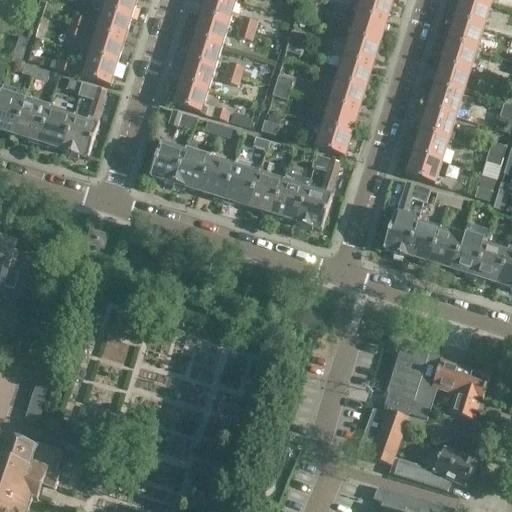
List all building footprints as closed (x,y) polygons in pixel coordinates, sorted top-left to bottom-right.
[(106,0),(103,12),(132,21),(138,0),(106,0)] [(222,0),(204,0),(199,17),(228,26),(235,4),(222,0)] [(318,4),(303,0),(302,0),(300,10),(315,14),(318,4)] [(383,0),(361,0),(356,16),(385,25),(392,3),(383,0)] [(460,0),(454,22),(483,31),(490,9),(460,0)] [(460,0),(490,9),(492,0),(460,0)] [(30,5),(26,18),(35,21),(39,8),(30,5)] [(103,12),(96,34),(125,43),(132,21),(103,12)] [(356,16),(350,39),(379,47),(385,25),(356,16)] [(73,17),(70,26),(85,32),(89,23),(73,17)] [(199,17),(192,40),(222,49),(228,26),(199,17)] [(26,18),(22,30),(31,34),(35,21),(26,18)] [(242,21),(239,30),(255,35),(258,25),(242,21)] [(454,22),(447,44),(476,53),(483,31),(454,22)] [(70,26),(67,37),(82,42),(85,32),(70,26)] [(236,40),(244,42),(252,45),(255,35),(239,30),(236,40)] [(96,34),(89,57),(118,65),(125,43),(96,34)] [(292,34),(289,44),(304,49),(307,39),(292,34)] [(19,39),(15,52),(25,55),(29,42),(19,39)] [(350,39),(343,61),(372,70),(379,47),(350,39)] [(192,40),(186,62),(215,71),(222,49),(192,40)] [(289,44),(286,54),(301,59),(304,49),(289,44)] [(447,44),(440,66),(469,75),(476,53),(447,44)] [(25,55),(15,52),(11,65),(21,68),(25,55)] [(82,80),(111,89),(118,65),(89,57),(82,80)] [(343,61),(336,83),(365,92),(372,70),(343,61)] [(186,62),(179,85),(208,94),(215,71),(186,62)] [(56,73),(64,75),(72,77),(75,68),(59,63),(56,73)] [(229,65),(226,75),(241,80),(244,70),(229,65)] [(440,66),(433,89),(463,98),(469,75),(440,66)] [(22,77),(33,80),(36,71),(24,67),(22,77)] [(246,70),(243,78),(255,82),(258,74),(246,70)] [(36,71),(33,80),(47,85),(50,75),(36,71)] [(223,85),(238,90),(241,80),(226,75),(223,85)] [(278,79),(275,89),(290,94),(293,84),(278,79)] [(67,92),(79,96),(82,86),(70,82),(67,92)] [(336,83),(329,106),(358,115),(365,92),(336,83)] [(172,108),(201,117),(226,124),(229,115),(204,107),(208,94),(179,85),(172,108)] [(94,104),(89,121),(98,124),(108,94),(82,86),(79,96),(78,99),(94,104)] [(0,100),(0,132),(15,138),(26,102),(16,99),(18,92),(4,88),(2,94),(0,100)] [(275,89),(272,99),(287,103),(290,94),(275,89)] [(433,89),(427,111),(456,120),(463,98),(433,89)] [(511,102),(506,100),(503,110),(511,113),(511,102)] [(15,138),(40,145),(50,109),(26,102),(15,138)] [(329,106),(322,128),(351,137),(358,115),(329,106)] [(40,145),(64,152),(75,117),(50,109),(40,145)] [(511,113),(503,110),(499,120),(511,124),(511,113)] [(427,111),(420,133),(449,142),(456,120),(427,111)] [(172,114),(169,126),(194,134),(198,122),(172,114)] [(75,117),(64,152),(89,160),(100,125),(98,124),(89,121),(75,117)] [(204,134),(217,138),(220,128),(207,124),(204,134)] [(261,134),(276,139),(279,129),(264,124),(261,134)] [(220,128),(217,138),(230,142),(233,132),(220,128)] [(315,151),(344,160),(351,137),(322,128),(315,151)] [(420,133),(413,155),(442,164),(449,142),(420,133)] [(495,133),(489,155),(503,159),(510,138),(495,133)] [(253,150),(266,153),(269,143),(256,140),(253,150)] [(266,153),(279,157),(281,147),(269,143),(266,153)] [(150,179),(175,187),(186,151),(163,144),(161,144),(150,179)] [(175,187),(199,195),(210,159),(186,151),(175,187)] [(301,164),(313,168),(316,158),(304,154),(301,164)] [(413,155),(406,178),(435,187),(442,164),(413,155)] [(489,155),(486,165),(500,169),(503,159),(489,155)] [(341,166),(316,158),(313,168),(312,171),(327,175),(337,178),(341,166)] [(199,195),(224,202),(235,166),(210,159),(199,195)] [(224,202),(248,210),(259,174),(235,166),(224,202)] [(248,210),(272,217),(283,181),(259,174),(248,210)] [(308,189),(296,225),(322,233),(333,197),(332,196),(337,178),(327,175),(321,193),(308,189)] [(272,217),(296,225),(308,189),(283,181),(272,217)] [(431,194),(406,186),(402,199),(412,202),(427,207),(431,194)] [(501,186),(497,198),(507,201),(511,189),(501,186)] [(475,201),(489,205),(492,195),(478,190),(475,201)] [(438,196),(435,205),(448,209),(450,199),(438,196)] [(497,198),(493,211),(503,214),(507,201),(497,198)] [(383,252),(407,259),(418,223),(407,219),(412,202),(402,199),(396,216),(395,215),(383,252)] [(450,199),(448,209),(460,213),(461,213),(463,203),(450,199)] [(407,259),(429,266),(441,230),(418,223),(407,259)] [(429,266),(452,273),(464,237),(441,230),(429,266)] [(90,232),(84,248),(104,254),(109,238),(90,232)] [(452,273),(475,280),(486,244),(464,237),(452,273)] [(0,285),(14,290),(19,275),(9,272),(18,247),(0,241),(0,285)] [(475,280),(498,287),(509,251),(486,244),(475,280)] [(498,287),(511,291),(511,251),(509,251),(498,287)] [(427,352),(403,345),(387,397),(389,397),(384,410),(389,412),(411,417),(427,422),(437,392),(445,366),(441,365),(443,357),(441,357),(434,354),(427,352)] [(30,351),(28,356),(34,359),(37,354),(30,351)] [(380,384),(385,366),(362,359),(357,377),(380,384)] [(456,397),(450,417),(464,421),(474,424),(478,412),(479,408),(480,405),(482,405),(490,380),(461,371),(445,366),(437,392),(456,397)] [(40,375),(28,412),(41,416),(53,379),(40,375)] [(341,433),(353,436),(363,398),(351,395),(341,433)] [(370,461),(392,469),(395,461),(405,432),(408,425),(411,417),(389,412),(370,461)] [(370,461),(386,418),(373,413),(357,456),(370,461)] [(29,511),(32,502),(39,504),(45,483),(54,486),(63,457),(33,447),(31,451),(3,441),(0,451),(0,511),(29,511)] [(392,469),(389,477),(447,495),(452,483),(466,490),(478,466),(445,451),(434,473),(395,461),(392,469)] [(456,511),(379,490),(374,502),(383,506),(379,511),(456,511)]
